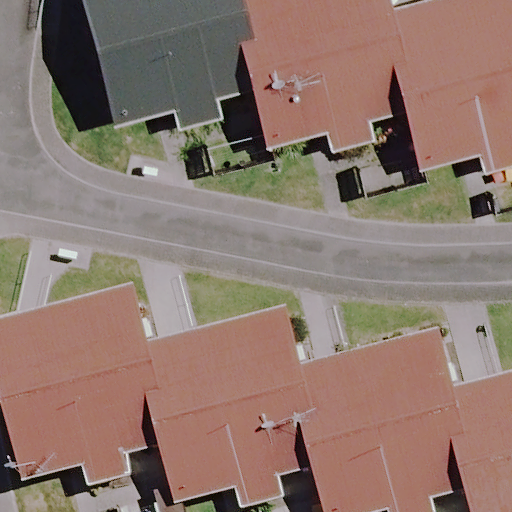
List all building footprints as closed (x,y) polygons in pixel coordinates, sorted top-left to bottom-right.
[(220,0),(59,0),(87,128),(161,111),(166,133),(206,124),(201,103),(241,94),(220,0)] [(220,0),(241,94),(254,152),(309,140),(313,159),(366,147),(362,129),(386,123),(362,14),(359,0),(220,0)] [(386,123),(397,172),(465,157),(470,179),(511,170),(506,148),(511,146),(511,17),(508,0),(425,0),(362,14),(386,123)] [(130,351),(115,288),(0,316),(0,457),(8,491),(63,478),(69,505),(128,491),(121,463),(156,454),(130,351)] [(156,454),(170,511),(186,511),(222,503),(224,511),(268,511),(273,511),(268,492),(309,482),(282,375),(268,317),(130,351),(156,454)] [(309,482),(316,511),(430,511),(458,505),(430,394),(417,341),(282,375),(309,482)] [(458,505),(459,511),(511,511),(511,373),(430,394),(458,505)]
